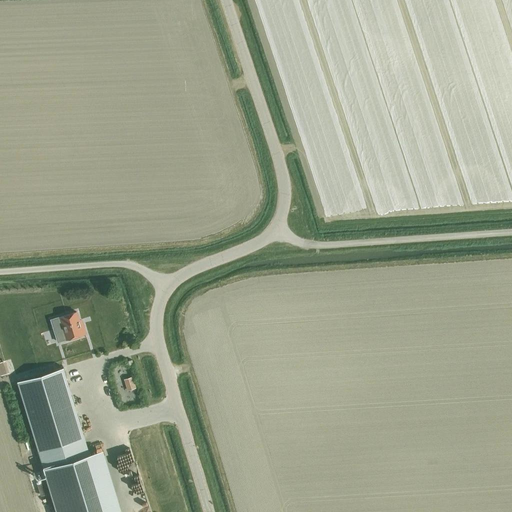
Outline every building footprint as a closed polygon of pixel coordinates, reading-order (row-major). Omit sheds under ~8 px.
[(62,330),(65,339),(85,333),(82,324),(80,325),(75,311),(60,316),(64,330),(62,330)] [(5,360),(2,361),(0,361),(0,374),(0,375),(9,373),(5,360)] [(63,367),(18,380),(39,448),(83,435),(63,367)] [(132,377),(126,379),(129,389),(136,387),(132,377)] [(45,467),(59,511),(107,511),(90,453),(43,467),(43,468),(45,467)]
